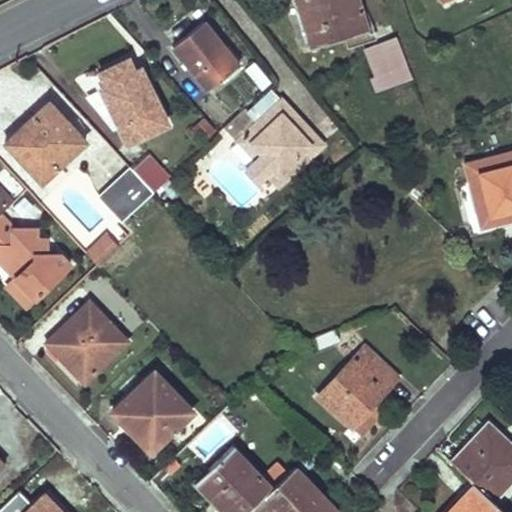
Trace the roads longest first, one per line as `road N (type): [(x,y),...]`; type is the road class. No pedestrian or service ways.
road 1 (residential): [(157,511),(0,352)]
road 2 (residential): [(511,336),(373,461)]
